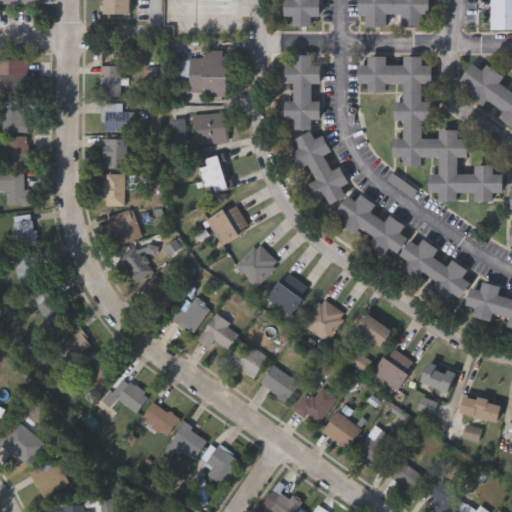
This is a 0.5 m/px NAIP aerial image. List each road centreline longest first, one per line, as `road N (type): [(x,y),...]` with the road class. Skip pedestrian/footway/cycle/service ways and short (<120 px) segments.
road 1 (residential): [(68,0),(71,221),(106,304),(162,357),(371,511)]
road 2 (residential): [(259,0),(267,161),(291,217),(441,335),(478,355),(511,358)]
